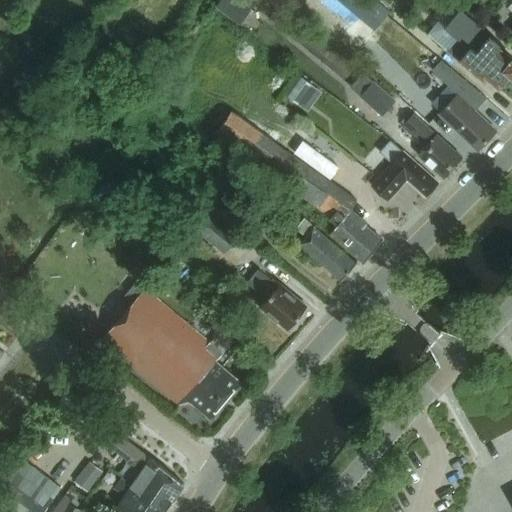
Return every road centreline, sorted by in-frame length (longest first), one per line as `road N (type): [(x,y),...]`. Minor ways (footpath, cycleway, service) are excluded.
road 1 (residential): [(219,472),(0,299)]
road 2 (tertiary): [(219,472),(376,288)]
road 3 (residential): [(325,511),(459,365)]
road 4 (tertiary): [(376,288),(511,153)]
